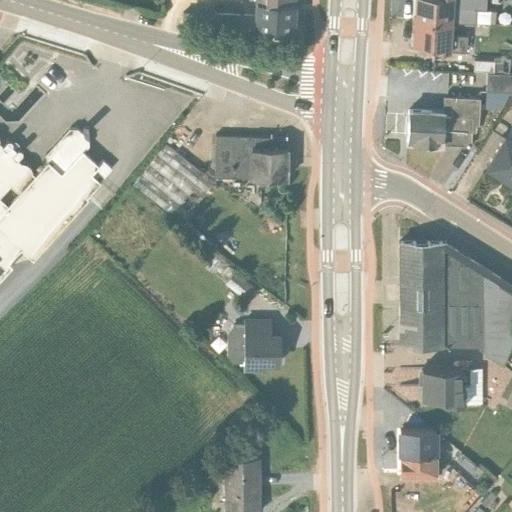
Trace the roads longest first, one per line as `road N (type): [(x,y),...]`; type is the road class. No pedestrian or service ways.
road 1 (unknown): [(106,32),(116,141),(110,181),(0,297)]
road 2 (primary): [(341,461),(352,397),(356,183)]
road 3 (primary): [(327,183),(327,340),(341,461)]
road 4 (tertiary): [(139,42),(306,114),(329,116)]
road 5 (tertiary): [(331,74),(139,42)]
road 6 (residential): [(511,257),(403,189),(356,183)]
road 7 (tertiary): [(139,42),(2,0)]
